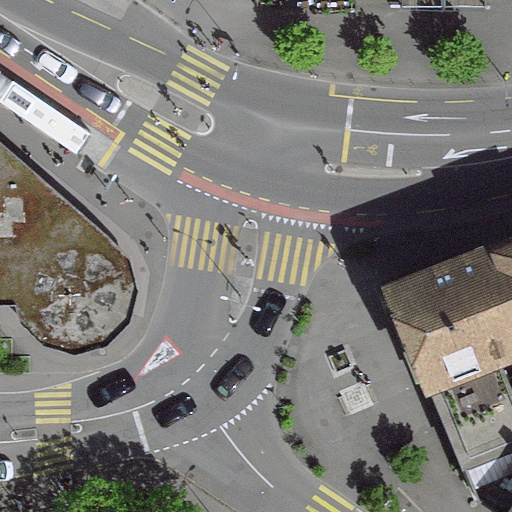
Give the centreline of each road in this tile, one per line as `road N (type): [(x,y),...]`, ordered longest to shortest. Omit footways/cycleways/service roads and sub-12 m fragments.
road 1 (primary): [(0,14),(116,85),(262,146)]
road 2 (primary): [(262,146),(402,165),(511,145)]
road 3 (residential): [(190,379),(242,288),(262,146)]
road 4 (residential): [(0,435),(126,413),(190,379)]
road 5 (residential): [(190,379),(233,444),(305,511)]
